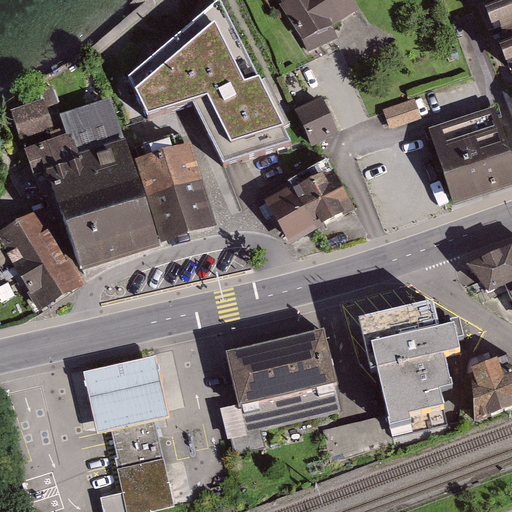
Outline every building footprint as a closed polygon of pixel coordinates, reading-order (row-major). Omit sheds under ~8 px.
[(229,0),(213,0),(137,66),(160,100),(209,83),(238,143),(295,122),(268,64),(255,68),(229,0)] [(347,0),(282,0),(302,35),(352,7),(347,0)] [(511,0),(488,0),(503,41),(511,37),(511,0)] [(511,37),(503,41),(511,64),(511,37)] [(106,84),(62,99),(77,145),(121,130),(106,84)] [(321,98),(297,107),(311,145),(335,135),(321,98)] [(415,102),(385,112),(392,131),(422,121),(415,102)] [(511,170),(497,124),(429,145),(448,207),(511,186),(511,170)] [(212,227),(185,136),(141,149),(167,240),(212,227)] [(141,149),(59,171),(86,265),(167,240),(141,149)] [(323,167),(263,197),(285,241),(345,210),(323,167)] [(37,215),(0,237),(0,245),(40,310),(81,285),(37,215)] [(511,243),(466,262),(511,301),(511,243)] [(431,310),(361,325),(382,419),(452,404),(431,310)] [(323,337),(227,360),(240,414),(336,390),(323,337)] [(511,356),(467,370),(479,411),(511,400),(511,356)] [(157,363),(85,378),(97,439),(170,424),(157,363)] [(156,425),(110,434),(126,511),(158,511),(174,509),(172,498),(156,425)]
